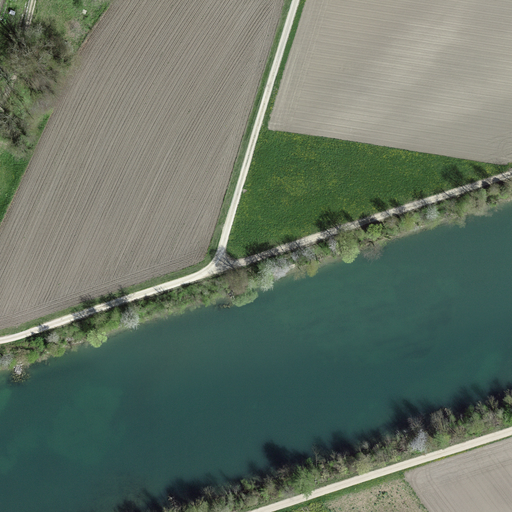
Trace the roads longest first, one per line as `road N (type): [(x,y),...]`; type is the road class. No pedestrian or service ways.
road 1 (track): [(0,336),(206,269),(295,0)]
road 2 (track): [(206,269),(511,172)]
road 3 (track): [(257,511),(511,430)]
